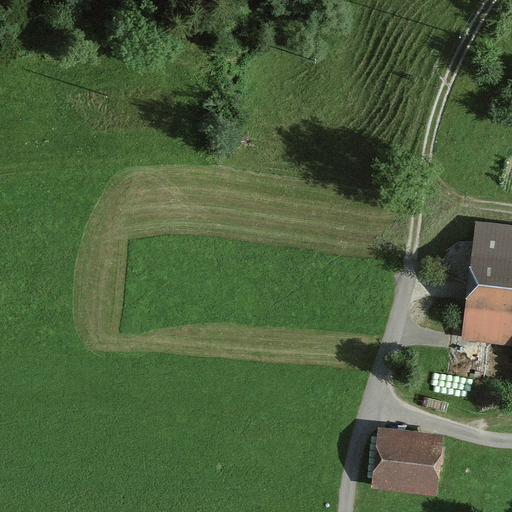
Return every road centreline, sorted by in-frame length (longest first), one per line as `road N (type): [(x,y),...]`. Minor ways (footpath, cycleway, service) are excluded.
road 1 (track): [(345,511),(405,285),(432,127),(449,76),(491,0)]
road 2 (track): [(511,440),(368,404)]
